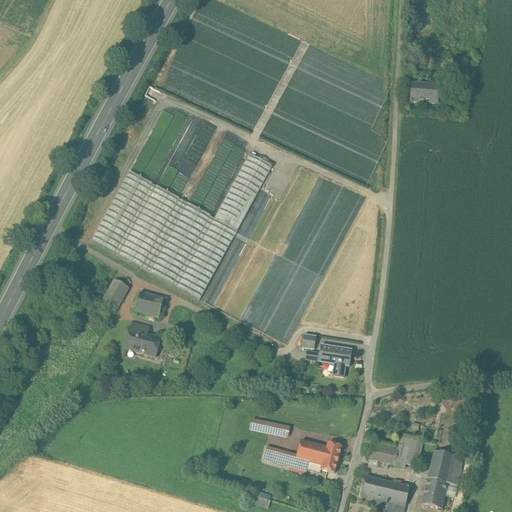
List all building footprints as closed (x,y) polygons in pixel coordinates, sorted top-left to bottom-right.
[(456,81),(470,82),(470,79),(471,71),(457,69),(456,78),(456,81)] [(439,86),(411,84),(410,104),(438,105),(439,86)] [(214,219),(129,172),(91,241),(199,300),(260,189),(272,167),(249,155),(214,219)] [(251,236),(256,220),(246,217),(241,233),(251,236)] [(129,289),(114,280),(103,300),(96,295),(92,301),(115,314),(129,289)] [(163,299),(140,293),(135,312),(159,318),(163,299)] [(148,328),(133,324),(131,331),(130,330),(125,350),(157,359),(162,339),(146,335),(148,328)] [(316,338),(304,336),(302,349),(313,351),(316,338)] [(351,351),(321,346),(318,364),(334,366),(332,377),(343,379),(345,368),(349,368),(351,351)] [(289,428),(252,421),(250,431),(287,438),(289,428)] [(418,440),(400,435),(399,438),(400,438),(398,449),(394,467),(404,469),(405,465),(412,467),(418,440)] [(313,445),(301,442),(297,456),(296,459),(296,460),(308,463),(313,445)] [(398,449),(372,443),(368,460),(394,467),(398,449)] [(326,448),(313,445),(308,463),(309,463),(321,467),(320,471),(334,474),(341,448),(328,444),(326,448)] [(297,456),(266,447),(263,460),(289,467),(292,458),(296,459),(297,456)] [(450,511),(463,460),(433,453),(421,506),(449,511),(450,511)] [(308,463),(296,460),(296,459),(292,458),(289,467),(306,472),(309,463),(308,463)] [(409,488),(364,477),(359,497),(375,501),(374,504),(377,504),(376,510),(383,511),(385,511),(387,503),(404,508),(409,488)] [(271,502),(251,495),(248,505),(268,511),(271,502)] [(403,511),(404,508),(387,503),(385,511),(403,511)]
